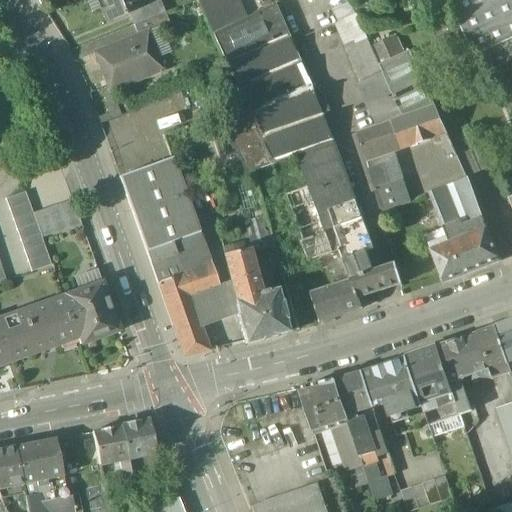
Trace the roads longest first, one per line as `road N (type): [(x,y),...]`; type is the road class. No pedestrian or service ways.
road 1 (tertiary): [(172,388),(66,95),(4,0)]
road 2 (tertiary): [(511,288),(281,365),(172,388)]
road 3 (tertiary): [(172,388),(0,425)]
road 4 (tertiary): [(223,511),(172,388)]
